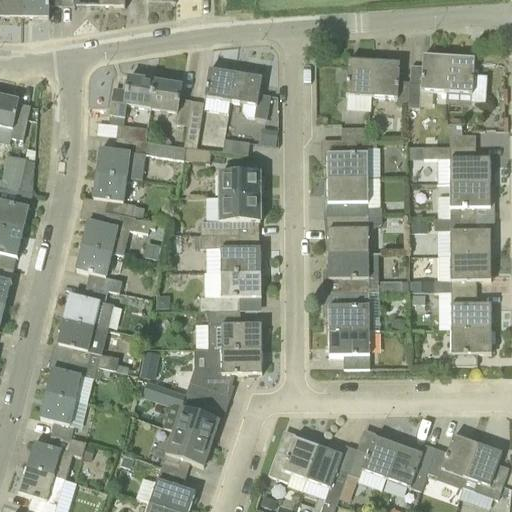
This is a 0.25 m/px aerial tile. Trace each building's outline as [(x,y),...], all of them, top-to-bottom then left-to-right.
[(0,0),(0,19),(23,20),(23,0),(0,0)] [(49,8),(61,8),(60,0),(23,0),(23,20),(49,20),(49,8)] [(74,9),(99,9),(98,0),(60,0),(61,8),(74,8),(74,9)] [(125,0),(98,0),(99,9),(125,9),(125,0)] [(433,95),(445,96),(448,60),(423,58),(422,69),(411,69),(410,85),(408,111),(420,112),(420,109),(432,110),(433,95)] [(448,60),(445,96),(448,96),(448,106),(471,108),(471,106),(485,107),(487,79),(473,78),(474,61),(448,60)] [(346,99),(371,100),(373,65),(348,63),(346,99)] [(397,111),(408,111),(410,85),(398,84),(400,66),(373,65),(371,100),(397,102),(397,111)] [(204,101),(230,105),(235,77),(209,73),(204,101)] [(235,77),(230,105),(257,110),(261,81),(235,77)] [(127,109),(151,113),(156,84),(128,79),(126,93),(114,91),(108,127),(114,128),(115,119),(125,120),(127,109)] [(175,127),(186,129),(190,103),(180,101),(182,88),(156,84),(151,113),(176,117),(175,127)] [(0,99),(0,146),(9,149),(10,142),(22,144),(29,110),(17,108),(18,103),(0,99)] [(190,103),(186,129),(183,151),(185,151),(197,153),(204,105),(190,103)] [(449,127),(449,140),(463,140),(463,127),(449,127)] [(145,146),(148,132),(117,128),(115,141),(145,146)] [(261,147),(278,148),(279,132),(261,131),(261,147)] [(341,144),(367,144),(367,132),(341,132),(341,144)] [(201,146),(223,147),(223,136),(202,135),(201,146)] [(450,187),(489,187),(489,163),(475,163),(475,140),(463,140),(449,140),(449,151),(423,151),(423,162),(450,162),(450,187)] [(94,177),(127,181),(143,183),(147,159),(184,164),(185,151),(183,151),(145,146),(115,141),(113,153),(97,151),(94,177)] [(222,156),(247,159),(249,147),(224,143),(222,156)] [(327,182),(367,182),(367,152),(376,152),(376,144),(367,144),(341,144),(341,157),(327,157),(327,182)] [(185,151),(184,164),(209,168),(210,154),(197,153),(185,151)] [(0,192),(31,197),(34,166),(26,164),(26,163),(7,159),(0,192)] [(219,202),(259,201),(259,176),(219,176),(219,202)] [(103,216),(134,222),(134,221),(132,221),(135,209),(124,207),(127,181),(94,177),(91,203),(105,204),(103,216)] [(342,221),(368,220),(381,219),(381,212),(368,212),(367,182),(327,182),(328,207),(342,207),(342,221)] [(450,224),(475,223),(475,213),(490,213),(489,187),(450,187),(450,223),(450,224)] [(0,230),(22,236),(31,197),(0,192),(0,191),(0,230)] [(200,240),(239,239),(238,226),(260,226),(259,201),(219,202),(220,226),(200,226),(200,240)] [(80,248),(112,256),(118,233),(148,239),(149,231),(155,232),(156,226),(134,223),(134,222),(103,216),(101,227),(86,224),(80,248)] [(328,259),(368,258),(368,220),(342,221),(342,234),(328,234),(328,259)] [(434,234),(450,234),(450,260),(490,260),(490,235),(476,235),(475,223),(450,224),(450,223),(434,223),(434,234)] [(0,257),(16,261),(22,236),(0,230),(0,257)] [(220,277),(260,277),(260,252),(239,252),(239,239),(200,240),(200,252),(220,252),(220,277)] [(146,246),(145,263),(161,264),(161,247),(146,246)] [(85,290),(115,296),(118,297),(122,286),(106,282),(112,256),(80,248),(74,274),(87,278),(85,290)] [(343,297),(369,297),(388,297),(388,288),(378,288),(368,288),(368,258),(328,259),(328,284),(343,283),(343,297)] [(451,297),(476,297),(476,285),(490,285),(490,260),(450,260),(451,284),(434,285),(434,296),(451,296),(451,297)] [(214,315),(239,316),(239,302),(260,302),(260,277),(220,277),(220,301),(200,302),(200,315),(214,315)] [(0,309),(5,311),(11,285),(0,282),(0,309)] [(63,324),(94,331),(100,307),(104,308),(105,307),(112,308),(115,296),(85,290),(82,302),(70,299),(63,324)] [(329,336),(369,335),(369,297),(343,297),(343,310),(329,310),(329,336)] [(451,334),(491,334),(490,308),(476,308),(476,297),(451,297),(451,334)] [(413,299),(413,308),(426,308),(426,299),(413,299)] [(221,353),(261,352),(261,328),(240,328),(239,316),(214,315),(214,329),(221,329),(221,353)] [(68,364),(97,370),(97,369),(128,376),(129,370),(116,367),(118,361),(102,358),(108,334),(100,332),(94,331),(63,324),(57,349),(71,352),(68,364)] [(491,334),(451,334),(451,369),(477,369),(477,358),(491,357),(491,334)] [(369,335),(329,336),(329,360),(343,360),(343,373),(369,373),(369,335)] [(210,407),(214,396),(219,378),(261,378),(261,352),(221,353),(203,353),(204,370),(195,371),(189,387),(185,399),(210,407)] [(144,355),(142,383),(157,384),(159,356),(144,355)] [(46,398),(76,405),(88,408),(94,384),(97,372),(97,370),(68,364),(66,376),(52,373),(46,398)] [(173,435),(211,448),(219,425),(205,420),(210,407),(185,399),(185,400),(170,395),(166,406),(172,408),(163,432),(173,435)] [(51,439),(71,443),(74,431),(70,430),(76,405),(46,398),(40,423),(54,426),(51,439)] [(161,471),(186,480),(190,468),(203,472),(211,448),(173,435),(161,471)] [(27,473),(54,481),(65,484),(72,459),(90,464),(94,450),(86,448),(86,447),(71,443),(51,439),(48,450),(35,446),(27,473)] [(442,472),(466,481),(477,448),(453,439),(447,456),(438,453),(428,477),(439,481),(442,472)] [(362,474),(386,483),(398,449),(374,441),(368,458),(356,454),(348,478),(359,482),(362,474)] [(282,475),(307,484),(318,451),(293,442),(287,459),(276,455),(268,480),(279,484),(282,475)] [(477,448),(466,481),(490,490),(487,500),(498,504),(509,472),(498,468),(502,457),(477,448)] [(417,473),(428,477),(438,453),(425,449),(422,458),(398,449),(386,483),(410,491),(417,473)] [(318,451),(307,484),(330,492),(322,511),(335,511),(347,478),(348,478),(356,454),(345,450),(342,459),(318,451)] [(149,507),(163,511),(189,511),(195,497),(181,492),(186,480),(161,471),(149,507)] [(29,511),(55,511),(57,509),(47,505),(54,481),(27,473),(20,498),(33,502),(29,511)]
